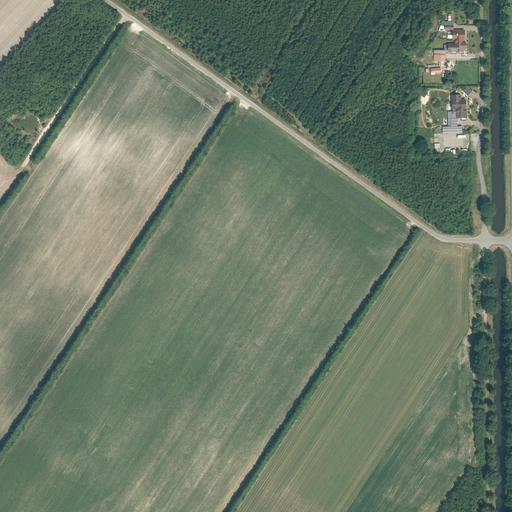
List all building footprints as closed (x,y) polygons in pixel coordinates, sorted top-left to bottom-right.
[(448,44),(448,52),(466,52),(466,43),(465,43),(465,31),(453,31),(453,40),(454,40),(454,44),(448,44)] [(446,61),(446,50),(435,50),(435,61),(446,61)] [(468,86),(463,91),(468,96),(472,91),(468,86)] [(421,87),(417,92),(425,98),(429,93),(421,87)] [(468,117),(468,107),(469,107),(469,99),(463,99),(463,94),(454,94),(454,110),(460,110),(460,112),(458,112),(458,117),(468,117)] [(449,112),(449,126),(459,126),(458,117),(458,112),(458,111),(449,112)]
